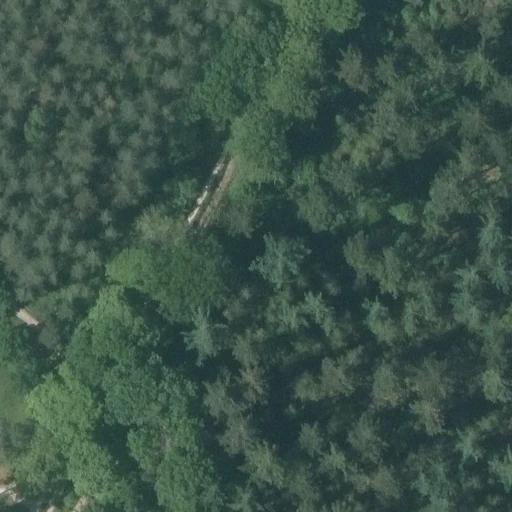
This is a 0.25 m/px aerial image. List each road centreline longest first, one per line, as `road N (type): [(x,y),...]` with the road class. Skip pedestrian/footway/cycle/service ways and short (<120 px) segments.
road 1 (track): [(127,363),(324,0)]
road 2 (unknown): [(223,511),(127,363)]
road 3 (track): [(46,511),(127,363)]
